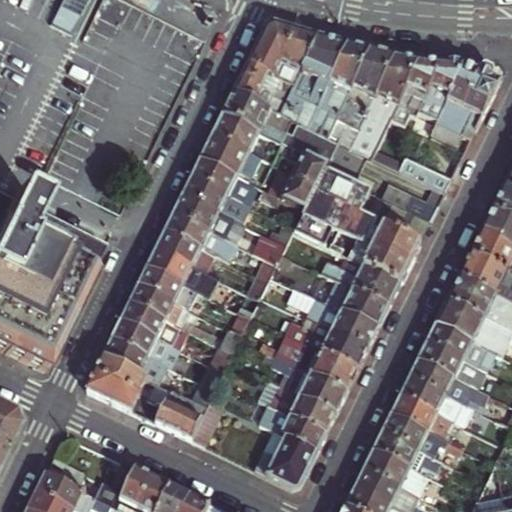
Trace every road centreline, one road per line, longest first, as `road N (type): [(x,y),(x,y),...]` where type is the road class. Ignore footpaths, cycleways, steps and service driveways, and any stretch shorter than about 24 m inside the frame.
road 1 (residential): [(52,405),(250,0)]
road 2 (residential): [(317,511),(511,112)]
road 3 (residential): [(52,405),(267,511)]
